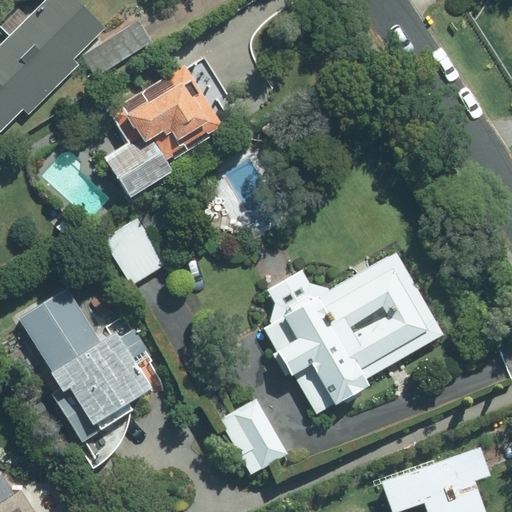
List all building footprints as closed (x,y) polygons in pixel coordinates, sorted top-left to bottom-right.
[(46,0),(0,46),(0,126),(2,128),(26,104),(30,108),(79,60),(74,55),(107,23),(83,0),(46,0)] [(154,38),(141,18),(84,54),(97,74),(154,38)] [(207,50),(113,109),(132,139),(111,153),(135,191),(177,164),(172,157),(225,124),(220,116),(241,103),(207,50)] [(168,262),(139,215),(105,236),(135,283),(168,262)] [(282,315),(266,325),(318,411),(375,378),(371,371),(446,326),(399,246),(326,289),(322,282),(316,285),(304,265),(270,285),(282,304),(277,307),(282,315)] [(69,283),(21,312),(66,384),(55,390),(84,437),(138,404),(133,395),(158,381),(140,353),(152,346),(136,321),(125,328),(123,324),(101,337),(69,283)] [(290,448),(257,395),(222,416),(254,469),(290,448)] [(483,441),(387,475),(397,505),(428,494),(433,511),(492,511),(479,473),(493,468),(483,441)] [(38,511),(23,487),(0,501),(0,511),(38,511)]
